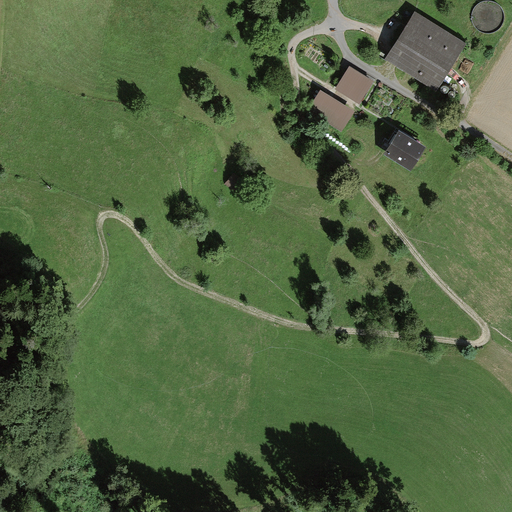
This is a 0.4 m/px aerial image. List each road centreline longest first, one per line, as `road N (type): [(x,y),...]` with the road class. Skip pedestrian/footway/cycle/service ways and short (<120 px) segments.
road 1 (track): [(0,253),(41,282),(55,315),(66,317),(100,282),(100,224),(112,211),(177,278),(283,321),(482,342),(476,322),(299,124),(291,44),(334,26)]
road 2 (track): [(511,163),(352,62),(334,26),(332,0)]
